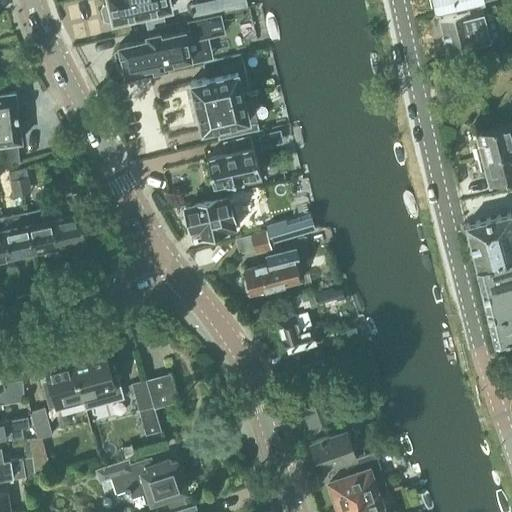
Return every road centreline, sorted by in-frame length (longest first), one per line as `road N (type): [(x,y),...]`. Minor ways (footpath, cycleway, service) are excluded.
road 1 (unclassified): [(492,387),(447,237),(395,0)]
road 2 (unclassified): [(169,265),(78,107),(32,0)]
road 3 (unclassified): [(169,265),(239,351),(294,511)]
road 4 (residential): [(0,322),(169,265)]
